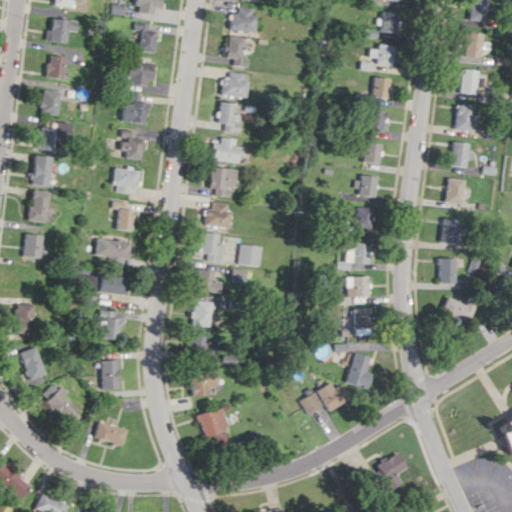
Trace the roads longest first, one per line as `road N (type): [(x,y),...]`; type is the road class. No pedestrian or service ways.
road 1 (residential): [(197,511),(154,401),(150,355),(196,0)]
road 2 (residential): [(460,511),(418,397),(402,296),(436,0)]
road 3 (residential): [(418,397),(293,467),(185,485),(106,480),(70,466),(0,410)]
road 4 (residential): [(0,135),(17,0)]
